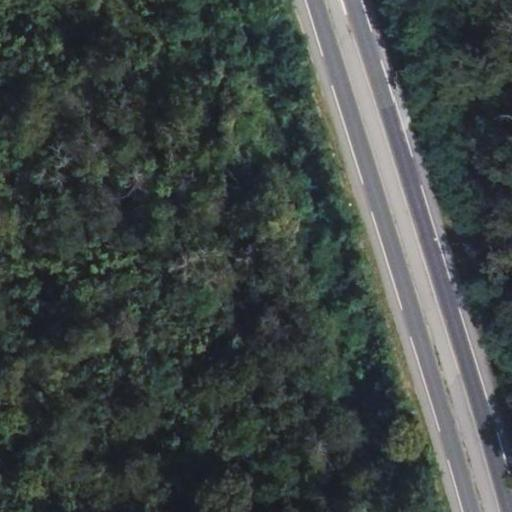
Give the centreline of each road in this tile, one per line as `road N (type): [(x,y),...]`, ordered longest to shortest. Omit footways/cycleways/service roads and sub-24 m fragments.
road 1 (primary): [(510,511),(349,0)]
road 2 (primary): [(318,0),(472,511)]
